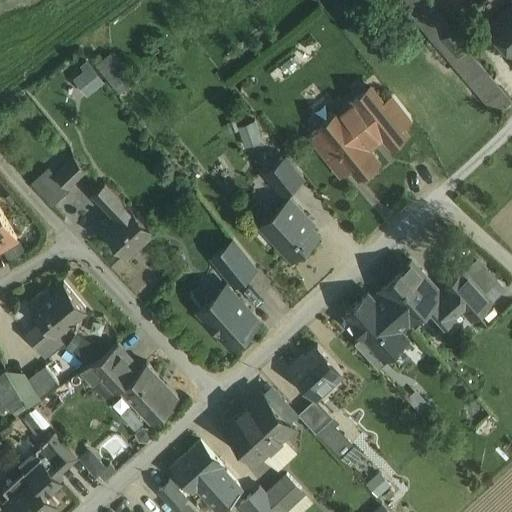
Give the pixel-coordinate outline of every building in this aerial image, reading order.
[(403,0),(410,9),(420,0),(403,0)] [(454,25),(432,0),(420,0),(410,9),(437,41),(454,25)] [(511,0),(489,22),(511,46),(511,0)] [(454,25),(437,41),(452,59),(459,53),(460,53),(468,45),(473,41),(457,23),(454,25)] [(468,45),(460,53),(459,53),(452,59),(480,92),(496,78),(468,45)] [(112,49),(97,63),(122,91),(137,77),(112,49)] [(95,60),(75,73),(89,93),(108,80),(95,60)] [(511,96),(496,78),(480,92),(497,112),(511,99),(511,96)] [(373,85),(338,113),(337,112),(332,111),(325,117),(325,122),(326,123),(322,125),(354,166),(359,172),(363,169),(363,170),(364,170),(368,171),(369,170),(375,166),(376,161),(375,160),(378,158),(368,145),(385,132),(392,141),(407,129),(404,126),(384,100),(373,85)] [(414,119),(393,92),(384,100),(404,126),(414,119)] [(246,144),(264,138),(258,118),(240,123),(246,144)] [(354,166),(322,125),(311,134),(343,175),(354,166)] [(75,155),(57,172),(70,186),(89,168),(75,155)] [(288,156),(269,171),(285,190),(304,175),(288,156)] [(130,205),(107,181),(96,191),(119,215),(130,205)] [(307,212),(293,197),(265,222),(294,254),(319,231),(304,214),(307,212)] [(0,205),(0,248),(19,238),(0,205)] [(153,229),(130,205),(119,215),(106,227),(129,251),(153,229)] [(258,267),(235,239),(214,256),(236,284),(258,267)] [(441,291),(413,260),(382,288),(411,319),(412,318),(408,313),(420,302),(424,306),(426,305),(431,311),(439,311),(446,320),(462,305),(445,287),(441,291)] [(493,299),(465,269),(445,287),(462,305),(473,317),(493,299)] [(87,307),(66,281),(53,291),(50,286),(32,301),(45,318),(57,332),(58,331),(87,307)] [(228,284),(201,308),(233,343),(260,319),(228,284)] [(424,306),(420,302),(408,313),(412,318),(411,319),(416,325),(431,311),(426,305),(424,306)] [(57,332),(45,318),(30,331),(42,346),(48,341),(53,347),(64,339),(58,333),(59,332),(58,331),(57,332)] [(80,329),(69,342),(87,357),(98,344),(80,329)] [(142,366),(119,342),(83,369),(96,383),(104,375),(118,389),(123,385),(123,384),(142,366)] [(319,343),(302,359),(300,357),(290,366),(317,395),(317,396),(318,395),(319,394),(318,393),(342,370),(343,372),(345,370),(319,343)] [(180,393),(149,360),(142,366),(123,384),(123,385),(154,417),(180,393)] [(61,382),(47,364),(28,378),(42,396),(61,382)] [(7,368),(0,372),(0,405),(2,409),(24,396),(7,368)] [(294,423),(264,390),(228,422),(258,456),(294,423)] [(317,395),(300,411),(318,430),(330,419),(335,414),(318,395),(317,396),(317,395)] [(133,403),(122,412),(136,427),(146,419),(133,403)] [(39,429),(48,424),(37,408),(28,413),(39,429)] [(354,443),(330,419),(318,430),(343,455),(354,443)] [(57,430),(38,447),(60,471),(79,454),(57,430)] [(202,439),(175,463),(181,469),(188,478),(196,486),(199,484),(219,506),(242,485),(222,463),(223,462),(202,439)] [(92,444),(81,454),(100,474),(111,463),(92,444)] [(44,459),(30,472),(34,477),(35,477),(44,486),(57,474),(44,459)] [(384,468),(369,479),(379,493),(394,482),(384,468)] [(188,478),(181,469),(172,477),(180,486),(188,478)] [(304,490),(288,473),(269,491),(285,508),(304,490)] [(44,486),(35,477),(34,477),(4,505),(10,511),(48,511),(59,503),(44,486)] [(172,477),(161,487),(177,505),(188,495),(180,486),(172,477)] [(285,511),(286,511),(262,484),(242,502),(250,511),(285,511)]
